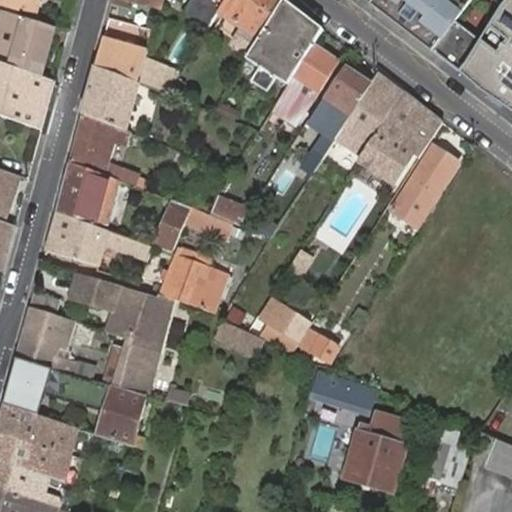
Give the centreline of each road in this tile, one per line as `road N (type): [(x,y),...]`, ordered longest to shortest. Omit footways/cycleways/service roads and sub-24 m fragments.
road 1 (residential): [(96,0),(0,361)]
road 2 (residential): [(511,148),(323,0)]
